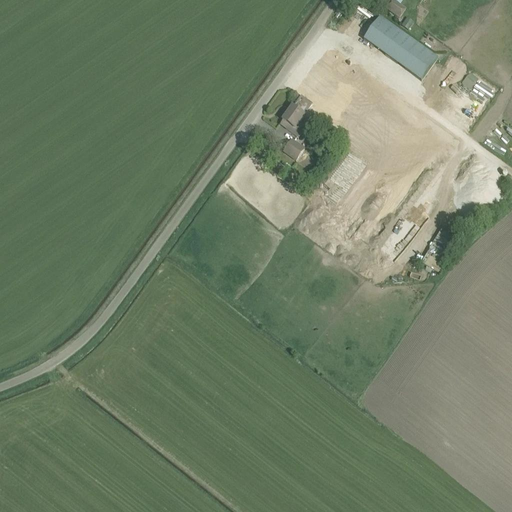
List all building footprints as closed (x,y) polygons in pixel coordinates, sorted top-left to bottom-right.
[(392,1),(386,9),(399,19),(405,11),(392,1)] [(438,59),(380,18),(364,41),(421,82),(438,59)] [(411,26),(406,22),(401,28),(407,32),(411,26)] [(443,74),(457,84),(467,68),(454,59),(443,74)] [(471,71),(442,112),(468,130),(497,88),(471,71)] [(300,125),(313,104),(302,97),(293,109),(292,108),(282,122),(288,126),(286,130),(298,139),(305,129),(300,125)] [(284,153),(296,162),(304,151),(292,142),(284,153)] [(467,212),(480,213),(503,205),(504,193),(497,173),(484,172),(475,175),(475,181),(469,182),(469,190),(465,191),(464,202),(467,212)] [(362,225),(374,237),(394,215),(382,204),(362,225)] [(423,264),(439,274),(444,265),(428,255),(423,264)]
